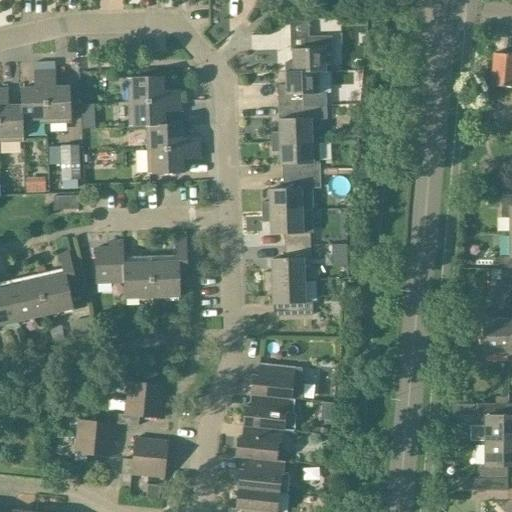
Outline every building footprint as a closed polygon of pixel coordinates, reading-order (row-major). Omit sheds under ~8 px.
[(290,50),(292,50),(292,62),(285,63),(285,73),(317,72),(317,73),(325,73),(325,71),(329,71),(332,71),(331,36),(309,37),(308,21),(290,21),(290,50)] [(511,55),(494,53),(491,86),(511,87),(511,55)] [(56,70),(45,71),(47,123),(72,122),(70,87),(56,87),(56,70)] [(47,123),(45,71),(35,71),(35,88),(21,89),(22,106),(23,124),(47,123)] [(317,72),(285,73),(286,85),(277,85),(278,108),(326,106),(326,93),(330,93),(329,71),(325,71),(325,73),(317,73),(317,72)] [(128,103),(181,101),(180,89),(163,90),(163,77),(127,78),(128,103)] [(23,124),(22,106),(9,106),(8,89),(0,89),(0,141),(23,141),(23,124)] [(181,111),(181,101),(128,103),(129,127),(146,126),(164,124),(164,111),(181,111)] [(326,106),(278,108),(279,133),(271,133),(271,143),(311,141),(310,119),(326,118),(326,106)] [(164,124),(146,126),(147,150),(199,148),(199,136),(182,137),(181,124),(164,124)] [(311,141),(271,143),(272,152),(279,152),(280,165),(282,165),(282,177),(320,175),(319,163),(318,141),(311,141)] [(60,145),(62,180),(80,179),(78,145),(60,145)] [(200,157),(199,148),(147,150),(148,174),(183,173),(183,158),(200,157)] [(282,177),(283,189),(269,190),(269,203),(261,203),(262,212),(302,211),(301,189),(320,188),(320,175),(282,177)] [(53,196),(54,210),(79,208),(78,194),(53,196)] [(509,233),(511,232),(511,195),(501,196),(501,217),(509,217),(509,233)] [(302,211),(262,212),(262,223),(270,223),(270,236),(285,235),(285,246),(310,245),(310,233),(303,234),(302,211)] [(501,256),(501,269),(511,269),(511,232),(509,233),(509,256),(501,256)] [(177,256),(124,258),(123,241),(109,241),(110,247),(95,248),(96,283),(123,282),(124,299),(180,297),(179,279),(188,279),(186,238),(176,239),(177,256)] [(310,245),(285,246),(285,259),(272,259),(272,272),(264,272),(264,282),(304,281),(304,258),(311,258),(310,245)] [(63,269),(0,283),(0,325),(74,309),(70,292),(78,290),(70,251),(59,253),(63,269)] [(511,280),(511,269),(501,269),(501,280),(511,280)] [(305,303),(304,281),(264,282),(264,292),(272,292),(273,305),(274,317),(312,316),(312,303),(305,303)] [(509,355),(509,318),(483,318),(483,355),(508,355),(509,355)] [(88,319),(70,323),(74,336),(91,332),(88,319)] [(302,368),(294,367),(260,363),(259,376),(252,375),(250,395),(271,397),(294,400),(294,398),(302,399),(303,386),(300,381),(302,368)] [(128,382),(127,399),(163,403),(165,385),(128,382)] [(271,397),(270,408),(259,407),(245,406),(243,426),(265,428),(282,430),(294,431),(296,415),(293,411),(294,400),(271,397)] [(163,403),(127,399),(125,415),(116,414),(115,423),(139,425),(140,416),(162,418),(163,403)] [(477,405),(477,418),(477,426),(486,426),(486,441),(511,441),(511,416),(508,416),(508,405),(477,405)] [(78,420),(77,437),(113,441),(115,423),(78,420)] [(265,428),(264,439),(237,436),(235,457),(244,458),(279,462),(282,430),(265,428)] [(113,441),(77,437),(75,453),(112,457),(113,441)] [(148,476),(151,440),(135,439),(133,459),(123,459),(121,482),(131,483),(132,474),(148,476)] [(151,440),(148,476),(165,478),(169,442),(151,440)] [(477,465),(477,477),(507,478),(507,466),(511,466),(511,441),(486,441),(485,465),(477,465)] [(240,469),(238,488),(281,493),(287,494),(289,475),(283,475),(285,462),(279,462),(244,458),(242,469),(240,469)] [(462,489),(477,489),(477,477),(462,477),(462,489)] [(477,477),(477,489),(507,489),(507,479),(507,478),(477,477)] [(279,511),(281,493),(238,488),(236,508),(260,510),(259,511),(279,511)] [(508,500),(508,490),(466,490),(466,500),(508,500)]
